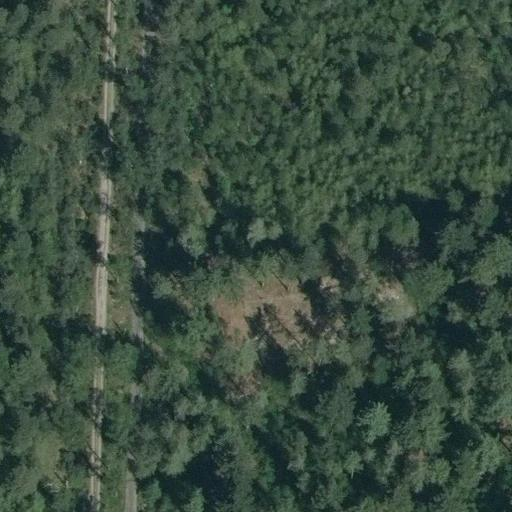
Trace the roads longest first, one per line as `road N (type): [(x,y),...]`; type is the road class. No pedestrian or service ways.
road 1 (track): [(110,0),(94,511)]
road 2 (track): [(136,511),(152,0)]
